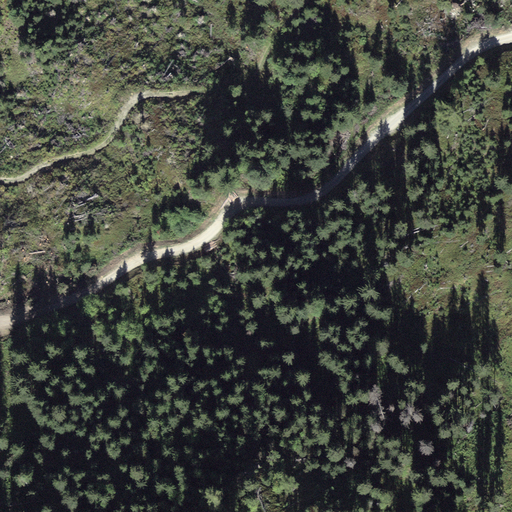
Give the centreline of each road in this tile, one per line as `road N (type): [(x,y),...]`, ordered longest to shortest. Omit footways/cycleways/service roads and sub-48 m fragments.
road 1 (track): [(0,319),(46,313),(214,235),(246,205),(298,202),(326,191),(480,42),(511,31)]
road 2 (track): [(0,179),(93,150),(136,97),(241,85),(305,0)]
